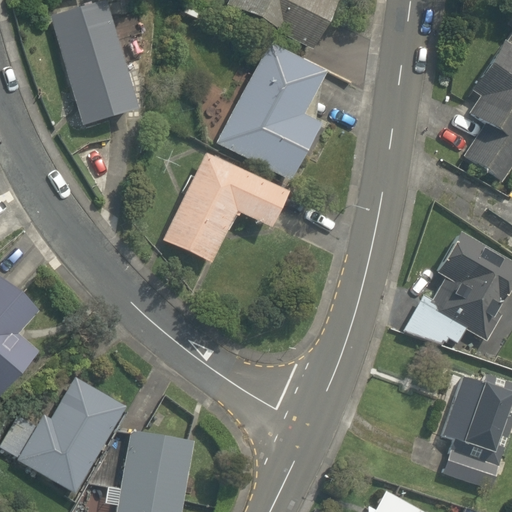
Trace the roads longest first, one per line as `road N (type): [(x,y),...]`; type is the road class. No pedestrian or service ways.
road 1 (residential): [(0,96),(65,228),(139,315),(207,366),(311,425)]
road 2 (tertiary): [(311,425),(356,310),(385,181),(411,0)]
